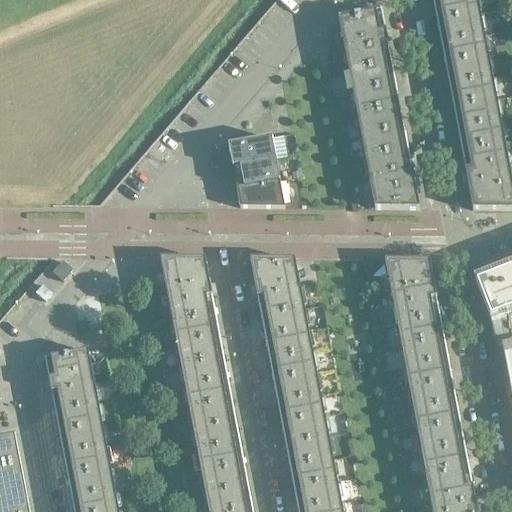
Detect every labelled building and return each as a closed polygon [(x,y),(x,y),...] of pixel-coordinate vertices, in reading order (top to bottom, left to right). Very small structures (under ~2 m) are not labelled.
[(511,212),(511,186),(488,59),(476,0),(431,0),(472,212),(511,212)] [(419,211),(381,12),(338,20),(374,211),(419,211)] [(275,162),(271,139),(228,148),(232,170),(275,162)] [(279,183),(275,162),(232,170),(236,191),(279,183)] [(284,210),(279,183),(236,191),(239,210),(284,210)] [(252,511),(204,261),(160,260),(207,511),(252,511)] [(341,511),(320,396),(294,262),(249,261),(296,511),(341,511)] [(476,511),(454,394),(429,263),(384,262),(431,511),(476,511)] [(62,283),(72,272),(62,263),(52,275),(62,283)] [(511,267),(484,278),(485,281),(475,285),(490,326),(493,324),(511,422),(511,267)] [(52,295),(42,287),(35,295),(45,304),(52,295)] [(117,511),(110,471),(87,352),(44,361),(72,511),(117,511)] [(28,511),(26,499),(14,437),(0,440),(0,511),(28,511)]
